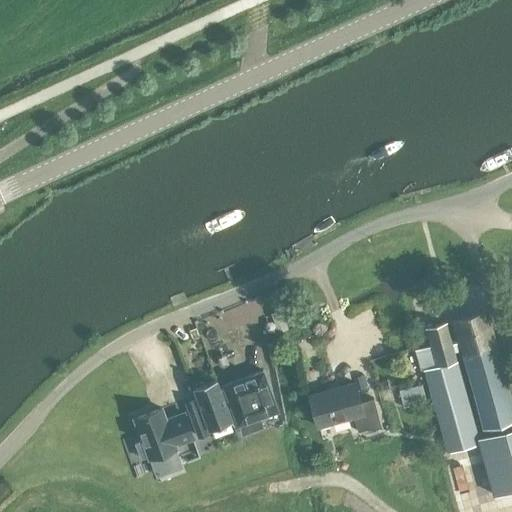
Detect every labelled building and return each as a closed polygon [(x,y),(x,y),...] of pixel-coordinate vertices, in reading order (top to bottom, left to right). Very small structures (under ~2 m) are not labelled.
[(451,342),(446,322),(427,327),(431,345),(416,349),(420,365),(425,364),(426,368),(425,369),(447,451),(479,443),(478,438),(453,350),(461,348),(482,429),(511,421),(511,409),(487,311),(453,320),(459,340),(451,342)] [(217,383),(232,422),(272,407),(257,368),(217,383)] [(194,389),(209,431),(231,423),(216,381),(194,389)] [(357,431),(380,424),(373,398),(359,402),(354,383),(309,395),(317,426),(353,416),(357,431)] [(130,403),(151,457),(178,446),(177,443),(195,436),(178,396),(161,403),(156,392),(130,403)] [(511,489),(511,429),(478,438),(479,443),(494,495),(511,489)]
